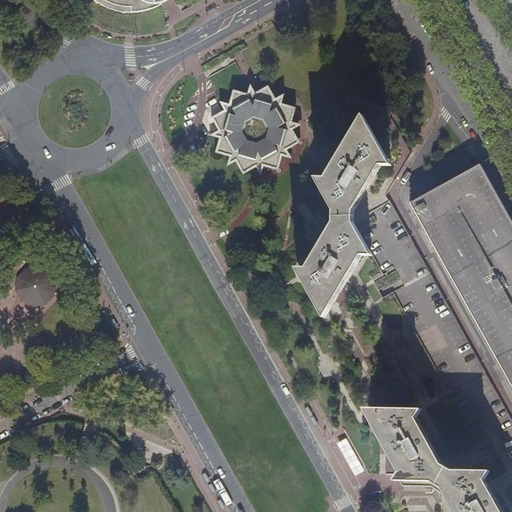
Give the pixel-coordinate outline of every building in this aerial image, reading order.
[(155,9),(162,6),(165,5),(168,3),(172,0),(93,0),(108,9),(114,11),(120,13),(126,13),(134,13),(142,12),(155,9)] [(292,160),(288,151),(300,143),(294,132),(300,127),(292,125),(297,110),(283,106),(284,97),(276,101),(269,88),(256,95),(251,86),(251,89),(248,96),(234,92),(230,106),(222,104),(224,110),(222,112),(216,116),(212,118),(219,132),(211,137),(219,140),(220,140),(217,154),(230,159),(228,168),(236,163),(243,176),(256,169),(261,177),(265,169),(279,171),(283,158),(292,160)] [(354,223),(390,202),(387,196),(396,180),(380,171),(382,166),(393,168),(365,117),(327,180),(318,179),(335,212),(335,223),(308,269),(298,269),(303,278),(326,320),(344,289),(364,256),(374,258),(354,223)] [(427,195),(411,204),(417,214),(511,385),(511,220),(481,165),(460,177),(427,195)] [(344,294),(399,391),(397,391),(405,406),(408,406),(410,409),(420,409),(415,418),(440,465),(443,463),(446,465),(498,436),(497,433),(511,424),(511,419),(483,368),(433,280),(390,202),(354,223),(374,258),(364,256),(344,289),(346,290),(344,294)] [(21,302),(33,308),(46,305),(55,296),(56,283),(50,272),(39,267),(26,269),(17,278),(15,291),(21,302)] [(420,409),(410,409),(365,409),(399,473),(394,481),(431,482),(441,487),(455,511),(500,511),(483,480),(488,471),(475,471),(450,471),(440,465),(415,418),(420,409)] [(511,466),(511,460),(498,436),(446,465),(452,468),(473,469),(470,464),(484,457),(481,450),(494,443),(508,469),(511,466)] [(345,438),(336,443),(348,464),(357,459),(345,438)] [(357,459),(348,464),(354,476),(363,471),(357,459)] [(452,468),(446,465),(443,463),(440,465),(450,471),(475,471),(473,469),(452,468)] [(511,511),(511,466),(508,469),(488,480),(488,483),(486,484),(501,511),(511,511)]
